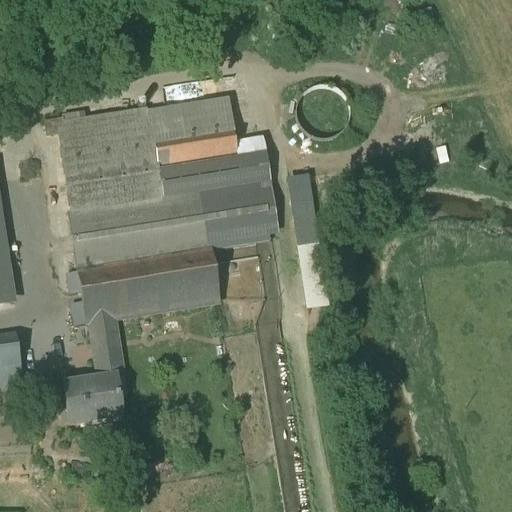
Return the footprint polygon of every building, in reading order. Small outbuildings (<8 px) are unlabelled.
[(348,127),(350,117),(347,107),(341,98),(332,92),(321,91),(311,93),(302,99),(296,108),(294,119),(297,129),(303,138),(312,143),(323,145),(333,143),(342,136),(348,127)] [(227,102),(148,114),(153,142),(231,130),(227,102)] [(148,114),(56,128),(57,137),(62,167),(154,153),(152,142),(153,142),(148,114)] [(56,124),(45,126),(47,138),(57,137),(56,128),(56,124)] [(153,142),(152,142),(154,153),(157,174),(236,162),(235,151),(231,130),(153,142)] [(154,153),(62,167),(70,214),(67,215),(77,277),(210,256),(269,246),(254,148),(235,151),(236,162),(157,174),(154,153)] [(305,177),(283,181),(299,282),(322,278),(305,177)] [(210,256),(77,277),(85,328),(113,323),(218,307),(210,256)] [(113,323),(89,327),(98,383),(119,379),(113,323)] [(15,338),(0,340),(0,389),(22,386),(15,338)] [(98,383),(62,388),(68,429),(122,421),(120,405),(127,404),(123,379),(119,379),(98,383)]
